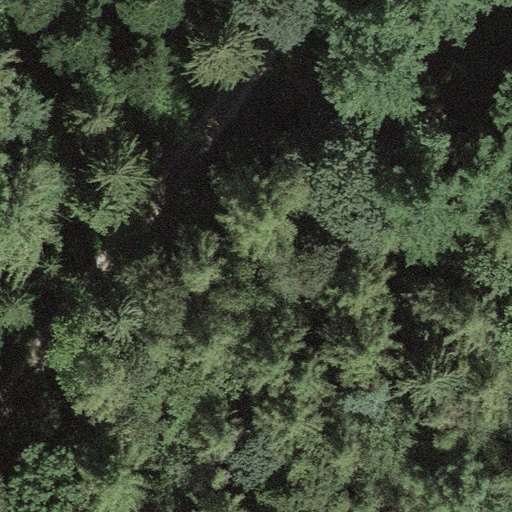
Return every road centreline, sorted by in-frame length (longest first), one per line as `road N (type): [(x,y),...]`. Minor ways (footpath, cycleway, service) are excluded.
road 1 (track): [(0,420),(280,59),(317,0)]
road 2 (track): [(280,59),(511,66)]
